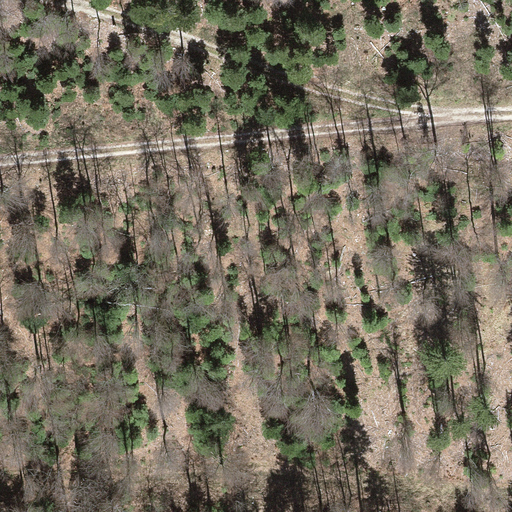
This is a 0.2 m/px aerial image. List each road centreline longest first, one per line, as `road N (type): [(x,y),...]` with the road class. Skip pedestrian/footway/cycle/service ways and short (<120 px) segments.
road 1 (track): [(0,161),(511,116)]
road 2 (track): [(0,481),(237,469),(511,491)]
road 3 (track): [(50,0),(127,16),(293,80),(459,119)]
